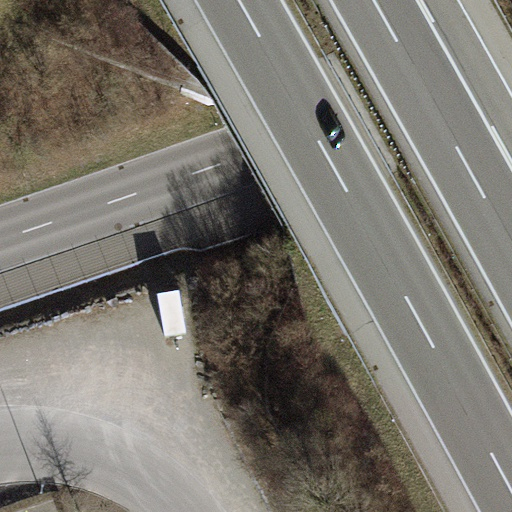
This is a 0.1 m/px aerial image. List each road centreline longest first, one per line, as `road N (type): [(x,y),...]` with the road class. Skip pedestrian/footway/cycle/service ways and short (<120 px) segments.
road 1 (motorway): [(237,0),(511,491)]
road 2 (tertiary): [(0,245),(511,60)]
road 3 (motorway): [(511,247),(374,0)]
